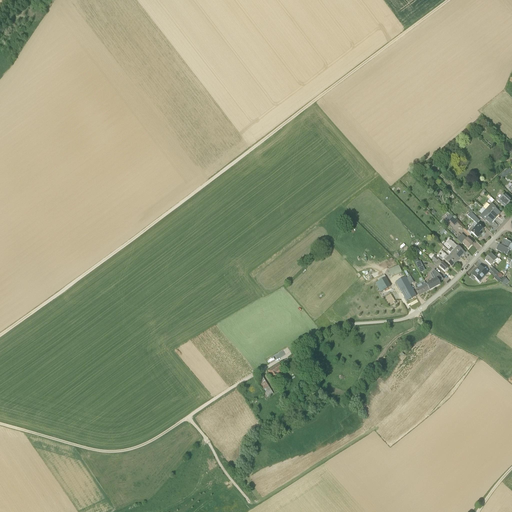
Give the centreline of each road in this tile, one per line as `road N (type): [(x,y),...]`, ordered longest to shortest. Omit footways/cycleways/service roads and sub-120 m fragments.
road 1 (track): [(0,334),(447,0)]
road 2 (track): [(404,407),(252,503),(187,417)]
road 3 (track): [(253,375),(123,450),(0,423)]
road 4 (unclassified): [(253,375),(334,328),(418,310)]
road 5 (track): [(323,391),(351,392),(394,337),(412,329),(412,314)]
road 6 (residential): [(418,310),(505,225)]
